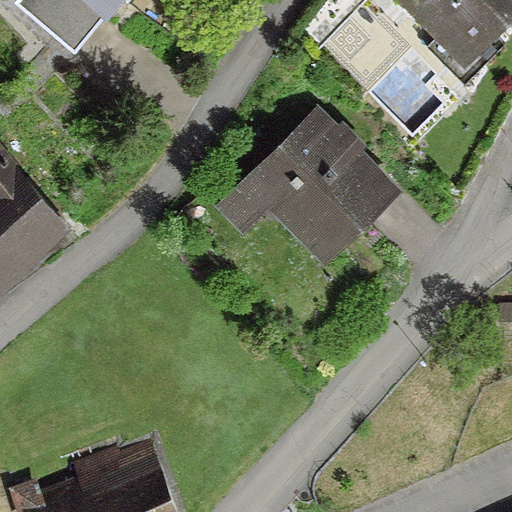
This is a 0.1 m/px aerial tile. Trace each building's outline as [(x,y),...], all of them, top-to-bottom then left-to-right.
[(14,0),(13,1),(69,48),(110,0),(14,0)] [(511,0),(405,0),(460,55),(511,2),(511,0)] [(271,157),(250,179),(317,247),(378,186),(311,118),(291,138),(288,136),(269,155),(271,157)] [(0,278),(59,224),(0,154),(0,278)] [(17,511),(171,511),(147,446),(115,458),(112,450),(71,466),(75,477),(33,493),(29,484),(9,490),(17,511)]
